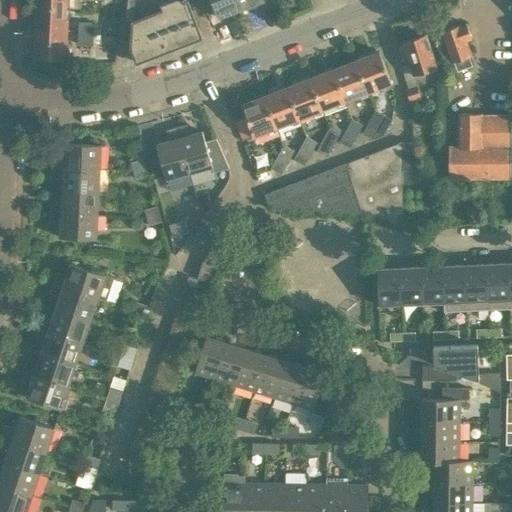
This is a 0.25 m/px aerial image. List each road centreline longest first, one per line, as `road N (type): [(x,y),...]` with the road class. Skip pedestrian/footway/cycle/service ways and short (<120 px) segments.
road 1 (residential): [(385,511),(385,377),(257,330),(244,301),(252,266),(247,189)]
road 2 (residential): [(105,475),(176,265),(247,189)]
road 3 (residential): [(247,189),(396,131),(398,83),(373,9)]
road 4 (residential): [(2,99),(127,97),(206,75)]
road 5 (residential): [(206,75),(373,9)]
road 6 (residential): [(381,244),(511,240)]
road 7 (residential): [(247,189),(206,75)]
